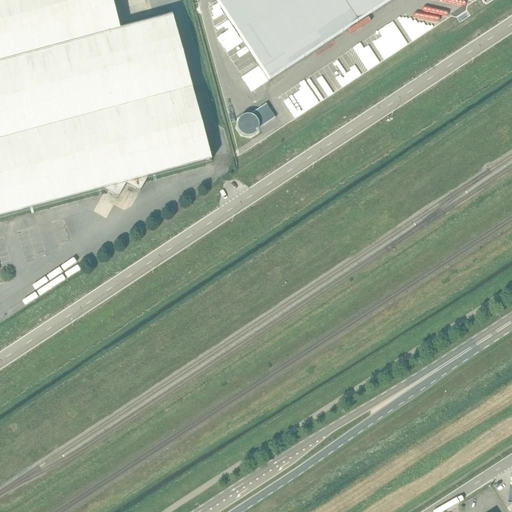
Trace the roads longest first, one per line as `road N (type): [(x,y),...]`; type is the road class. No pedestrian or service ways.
road 1 (unclassified): [(0,360),(511,23)]
road 2 (tertiary): [(415,384),(367,405),(203,511)]
road 3 (tertiary): [(235,511),(415,384)]
